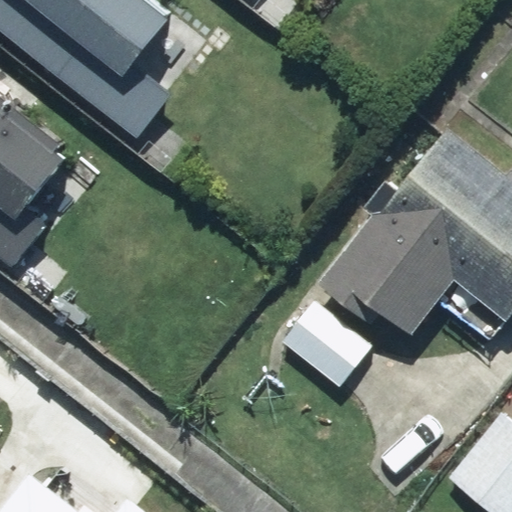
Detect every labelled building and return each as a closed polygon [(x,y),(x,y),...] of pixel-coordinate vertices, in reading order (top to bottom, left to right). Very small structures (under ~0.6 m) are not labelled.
[(201,19),(178,0),(0,0),(0,1),(161,136),(200,89),(166,61),(201,19)] [(0,72),(0,169),(50,212),(98,154),(0,72)] [(511,150),(468,116),(343,278),(377,305),(388,291),(434,326),(480,268),(511,293),(511,150)] [(0,177),(0,245),(23,265),(56,225),(0,177)] [(385,349),(324,296),(294,331),(355,383),(385,349)] [(511,407),(507,404),(459,470),(511,508),(511,407)] [(215,511),(154,457),(104,511),(215,511)]
